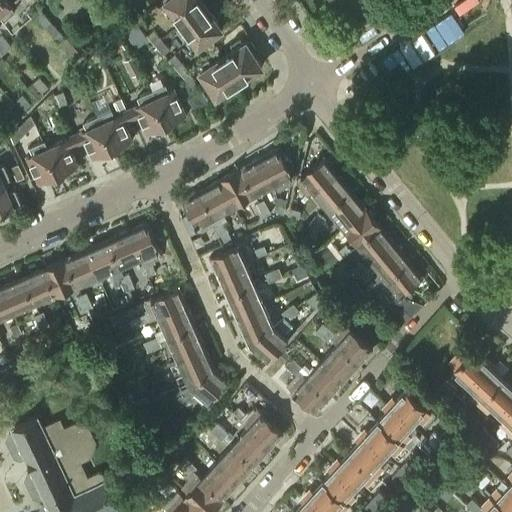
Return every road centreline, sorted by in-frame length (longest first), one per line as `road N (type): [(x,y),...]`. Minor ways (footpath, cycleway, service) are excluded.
road 1 (residential): [(318,433),(222,339),(154,176)]
road 2 (residential): [(311,88),(401,204),(511,323)]
road 3 (residential): [(154,176),(311,88)]
road 4 (residential): [(0,248),(154,176)]
road 5 (residential): [(441,0),(311,88)]
